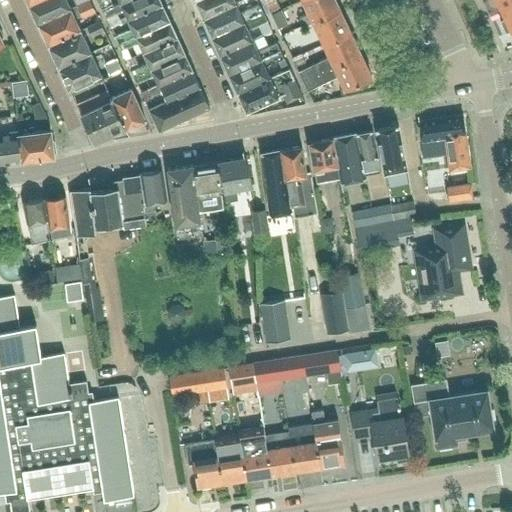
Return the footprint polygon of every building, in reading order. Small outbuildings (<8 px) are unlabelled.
[(69,8),(69,7),(66,0),(36,0),(29,4),(37,22),(69,8)] [(89,0),(85,0),(76,4),(76,5),(81,15),(82,18),(95,12),(89,0)] [(110,7),(102,11),(110,27),(127,20),(161,5),(158,0),(126,0),(119,3),(110,7)] [(194,0),(203,18),(235,4),(233,0),(194,0)] [(267,0),(262,2),(267,16),(277,12),(272,0),(267,0)] [(312,21),(313,23),(340,10),(334,0),(303,0),(302,0),(308,12),(298,17),(302,26),(312,21)] [(511,0),(494,0),(500,10),(511,3),(511,0)] [(102,11),(110,7),(107,1),(99,4),(102,11)] [(511,30),(511,3),(500,10),(503,18),(499,21),(504,32),(509,31),(510,32),(511,30)] [(235,4),(203,18),(211,36),(263,13),(259,4),(239,13),(235,4)] [(74,18),(80,15),(81,15),(76,5),(69,7),(69,8),(37,22),(47,44),(80,30),(74,18)] [(118,44),(168,21),(161,5),(127,20),(131,28),(114,36),(118,44)] [(323,45),(350,33),(340,10),(313,23),(323,45)] [(281,26),(296,23),(294,11),(279,14),(281,26)] [(263,13),(211,36),(220,55),(252,41),(251,40),(260,36),(262,35),(262,36),(272,31),(266,21),(263,13)] [(91,36),(103,31),(99,21),(87,26),(91,36)] [(142,53),(176,38),(168,21),(118,44),(121,51),(138,43),(142,53)] [(80,30),(47,44),(58,67),(90,52),(80,30)] [(350,33),(323,45),(329,57),(298,71),(303,82),(360,56),(350,33)] [(133,76),(183,53),(176,38),(142,53),(146,61),(130,69),(133,76)] [(256,50),(252,41),(220,55),(229,73),(280,50),(276,41),(256,50)] [(295,43),(283,47),(287,60),(299,56),(295,43)] [(280,50),(229,73),(237,92),(269,77),(264,67),(283,58),(280,50)] [(90,52),(58,67),(68,90),(100,75),(90,52)] [(157,85),(191,70),(183,53),(133,76),(137,84),(153,76),(157,85)] [(358,86),(356,83),(370,77),(360,56),(303,82),(307,91),(337,77),(343,89),(345,88),(347,91),(358,86)] [(105,62),(108,69),(110,73),(111,73),(121,68),(116,57),(105,62)] [(293,79),(290,72),(288,68),(269,77),(237,92),(246,111),(278,97),(274,88),(278,86),(286,103),(302,96),(294,78),(293,79)] [(191,70),(157,85),(148,89),(151,96),(160,92),(165,103),(199,88),(191,70)] [(199,88),(165,103),(148,110),(158,131),(175,125),(209,109),(199,88)] [(112,102),(125,129),(130,131),(138,127),(139,123),(144,121),(130,90),(111,99),(112,102)] [(111,99),(108,92),(91,100),(95,109),(80,116),(93,144),(125,129),(112,102),(111,99)] [(50,125),(39,102),(32,104),(35,126),(50,125)] [(0,117),(0,162),(20,161),(17,129),(15,116),(0,117)] [(420,127),(422,156),(445,154),(446,175),(469,174),(466,124),(420,127)] [(384,173),(405,169),(397,126),(376,130),(384,173)] [(21,129),(17,129),(20,161),(48,157),(54,153),(53,140),(50,139),(49,130),(22,133),(21,129)] [(355,133),(363,170),(378,167),(371,130),(355,133)] [(363,170),(355,133),(331,138),(336,164),(339,181),(364,176),(363,170)] [(336,164),(331,138),(309,142),(314,168),(336,164)] [(300,146),(280,148),(290,209),(292,208),(293,216),(318,212),(310,172),(304,172),(300,146)] [(269,212),(290,209),(280,148),(260,151),(269,212)] [(236,188),(253,185),(247,156),(220,161),(228,200),(238,198),(236,188)] [(195,164),(200,206),(224,204),(219,161),(195,164)] [(200,206),(195,164),(168,168),(176,234),(203,231),(200,206)] [(142,173),(144,209),(154,208),(153,199),(166,197),(162,169),(142,171),(142,173)] [(144,209),(142,173),(124,175),(125,178),(118,179),(118,185),(119,187),(92,191),(91,188),(71,191),(80,252),(89,251),(86,232),(145,223),(144,209)] [(469,182),(446,185),(448,200),(471,197),(469,182)] [(48,224),(68,220),(64,195),(44,198),(48,224)] [(31,241),(48,238),(41,198),(23,201),(31,241)] [(390,204),(393,218),(410,216),(416,215),(413,199),(390,204)] [(265,206),(264,207),(250,209),(253,231),(268,228),(265,206)] [(374,221),(354,224),(359,253),(399,245),(397,237),(413,234),(410,216),(393,218),(374,221)] [(455,269),(469,267),(462,224),(434,228),(437,248),(416,251),(423,294),(458,289),(455,269)] [(54,266),(56,281),(81,277),(79,263),(54,266)] [(339,274),(343,295),(345,307),(364,303),(358,271),(339,274)] [(67,299),(83,297),(80,282),(65,285),(67,299)] [(104,500),(134,495),(117,396),(89,400),(85,380),(68,382),(63,352),(39,355),(35,324),(18,326),(13,293),(0,295),(0,492),(8,491),(11,511),(25,511),(30,511),(28,499),(102,487),(104,500)] [(328,333),(342,331),(348,330),(345,308),(345,307),(343,295),(323,298),(328,333)] [(283,299),(259,302),(265,341),(289,338),(283,299)] [(410,351),(409,344),(401,345),(403,353),(410,351)] [(302,355),(305,376),(327,372),(324,352),(302,355)] [(302,355),(277,359),(280,379),(305,376),(302,355)] [(277,359),(253,363),(256,383),(280,379),(277,359)] [(232,387),(256,383),(253,363),(229,367),(232,387)] [(224,367),(204,371),(207,389),(226,386),(224,367)] [(171,392),(172,395),(197,391),(207,389),(204,371),(169,376),(171,392)] [(454,435),(492,429),(486,390),(448,396),(445,379),(409,384),(414,416),(430,414),(435,447),(456,444),(454,435)] [(376,456),(407,452),(401,416),(400,416),(399,409),(400,409),(399,402),(397,402),(396,392),(375,396),(377,408),(351,413),(355,435),(373,433),(376,456)] [(312,422),(319,465),(344,461),(337,418),(312,422)] [(287,426),(294,469),(319,465),(312,422),(287,426)] [(238,433),(245,477),(270,473),(264,434),(262,425),(237,429),(238,433)] [(270,473),(294,469),(287,426),(288,430),(264,434),(270,473)] [(238,433),(214,437),(221,480),(245,477),(238,433)] [(183,442),(186,464),(193,463),(196,484),(221,480),(214,437),(183,442)]
